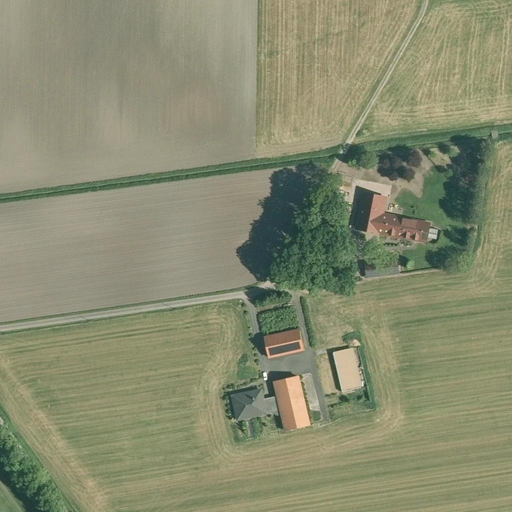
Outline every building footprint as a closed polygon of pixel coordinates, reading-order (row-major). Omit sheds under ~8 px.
[(385,190),(362,186),(355,223),(426,238),(430,217),(382,207),(385,190)] [(396,256),(365,260),(367,278),(399,274),(396,256)] [(300,330),(264,338),(269,358),(304,350),(300,330)] [(352,342),(332,347),(341,385),(361,380),(352,342)] [(298,377),(274,382),(278,396),(280,409),(281,415),(282,415),(286,431),(310,425),(298,377)] [(261,390),(243,394),(243,396),(233,399),(238,420),(266,413),(266,412),(280,409),(278,396),(263,400),(261,390)]
